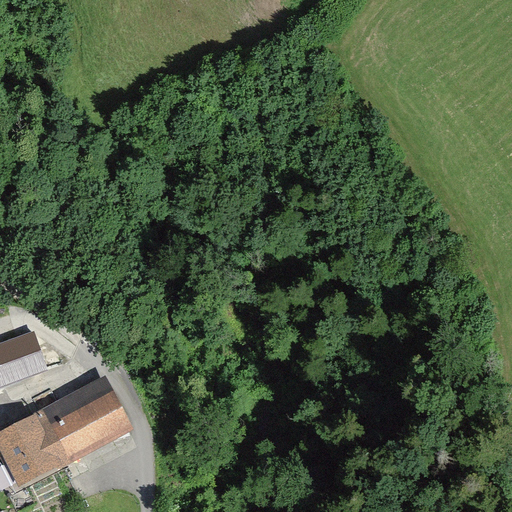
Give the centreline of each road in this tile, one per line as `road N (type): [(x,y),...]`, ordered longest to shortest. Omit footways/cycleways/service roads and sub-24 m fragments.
road 1 (track): [(0,279),(93,349),(84,360),(29,323),(0,322)]
road 2 (unclassified): [(93,349),(138,418),(148,511)]
